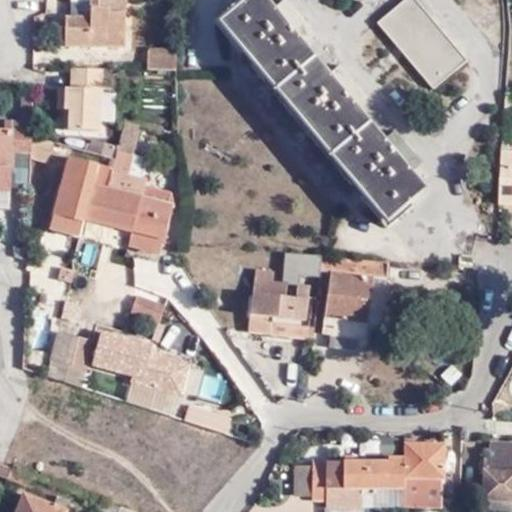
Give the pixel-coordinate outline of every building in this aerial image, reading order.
[(90,0),(89,21),(69,20),(64,19),(62,48),(123,50),(124,0),(109,0),(90,0)] [(90,0),(68,0),(69,20),(89,21),(90,0)] [(390,222),(429,189),(414,171),(427,161),(400,129),(388,140),(360,106),(372,97),(345,64),(332,75),(303,40),(316,30),(290,0),(289,0),(277,9),(269,0),(253,0),(225,24),(390,222)] [(437,89),(471,60),(419,0),(408,0),(382,23),(437,89)] [(148,71),(175,72),(176,56),(148,54),(148,71)] [(66,91),(65,113),(64,132),(99,133),(102,72),(72,71),(71,91),(66,91)] [(21,88),(19,122),(31,122),(32,92),(21,88)] [(56,113),(65,113),(66,91),(57,90),(56,113)] [(30,138),(31,122),(19,122),(2,121),(1,130),(0,129),(0,191),(7,192),(10,151),(30,152),(30,138)] [(115,163),(113,172),(107,192),(141,201),(144,190),(146,182),(142,180),(126,176),(131,157),(139,130),(125,126),(115,163)] [(30,138),(30,152),(30,159),(46,165),(53,144),(30,138)] [(511,148),(506,148),(503,202),(511,202),(511,148)] [(147,161),(131,157),(126,176),(142,180),(147,161)] [(82,220),(97,168),(67,159),(51,216),(81,223),(82,220)] [(132,233),(141,201),(107,192),(113,172),(97,168),(82,220),(132,233)] [(171,197),(144,190),(141,201),(173,210),(171,197)] [(141,201),(132,233),(128,249),(160,256),(161,249),(164,250),(173,210),(141,201)] [(47,229),(77,237),(81,223),(51,216),(47,229)] [(325,257),(312,256),(312,261),(314,261),(313,271),(323,272),(324,271),(325,257)] [(376,278),(389,279),(391,263),(325,257),(324,271),(334,272),(325,334),(333,335),(359,338),(368,339),(370,320),(376,278)] [(274,335),(274,329),(276,318),(307,320),(311,285),(276,281),(277,270),(259,269),(258,280),(251,327),(251,332),(274,335)] [(69,283),(72,272),(61,270),(58,279),(69,283)] [(384,321),(389,279),(376,278),(370,320),(384,321)] [(136,297),(131,308),(143,318),(157,324),(163,307),(136,297)] [(129,313),(143,318),(131,308),(129,313)] [(305,338),(307,320),(276,318),(274,329),(274,335),(305,338)] [(91,342),(56,332),(49,361),(46,371),(45,377),(80,388),(81,384),(84,371),(83,370),(91,342)] [(152,345),(101,332),(92,365),(132,376),(130,382),(160,390),(168,359),(150,354),(152,345)] [(358,350),(359,338),(333,335),(331,346),(358,350)] [(511,407),(504,408),(503,416),(511,415),(511,407)] [(201,411),(196,426),(224,437),(229,421),(201,411)] [(511,443),(492,443),(492,458),(483,459),(482,502),(511,502),(511,443)] [(376,489),(408,489),(408,479),(447,479),(447,445),(408,444),(407,459),(392,459),(392,464),(315,462),(315,467),(314,497),(314,499),(329,499),(330,487),(364,488),(364,494),(376,494),(376,489)] [(12,470),(0,465),(0,476),(8,480),(12,470)] [(314,497),(315,467),(299,466),(298,497),(314,497)] [(30,478),(12,470),(8,480),(26,487),(30,478)] [(447,479),(408,479),(408,489),(407,495),(407,507),(445,508),(446,496),(447,479)] [(364,507),(364,494),(364,488),(330,487),(329,499),(329,507),(364,507)] [(16,511),(65,511),(24,494),(16,511)] [(118,511),(120,509),(102,502),(98,511),(118,511)]
